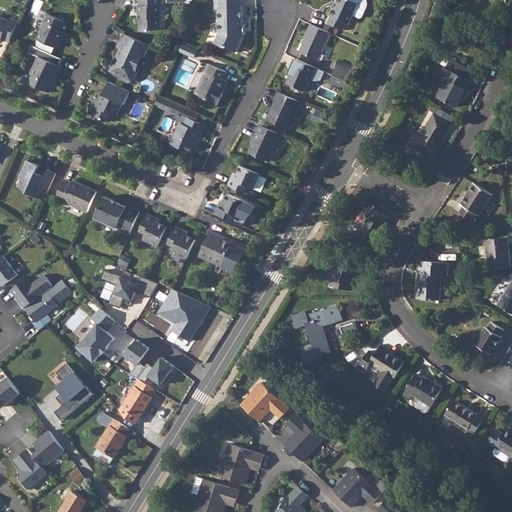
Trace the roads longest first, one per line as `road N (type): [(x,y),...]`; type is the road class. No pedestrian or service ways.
road 1 (tertiary): [(130,511),(346,164)]
road 2 (residential): [(55,135),(193,202),(276,44),(278,11)]
road 3 (residential): [(422,209),(391,278),(397,311),(450,364),(496,393)]
road 4 (residential): [(422,209),(491,99),(511,45)]
road 5 (tertiary): [(346,164),(391,84),(421,0)]
road 6 (residential): [(55,135),(99,14)]
